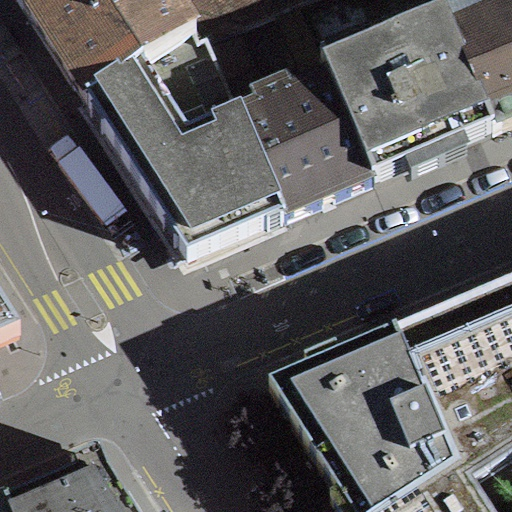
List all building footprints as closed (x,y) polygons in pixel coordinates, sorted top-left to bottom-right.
[(16,0),(28,19),(57,0),(16,0)] [(205,46),(235,34),(278,16),(297,7),(314,0),(187,0),(175,8),(170,0),(57,0),(28,19),(85,107),(192,39),(199,49),(205,46)] [(492,136),(511,127),(511,0),(488,0),(487,1),(493,13),(448,33),(492,136)] [(278,16),(302,74),(322,65),(297,7),(278,16)] [(330,83),(374,186),(406,172),(411,184),(445,169),(440,158),(492,136),(448,33),(446,28),(414,41),(409,29),(360,49),(365,62),(327,78),(330,83)] [(229,101),(258,89),(235,34),(205,46),(229,101)] [(283,225),(238,122),(229,101),(205,46),(199,49),(192,39),(85,107),(187,267),(283,225)] [(283,225),(374,187),(374,186),(330,83),(293,99),(288,89),(251,105),(255,115),(238,122),(283,225)] [(453,479),(402,511),(511,511),(511,294),(441,325),(395,344),(453,479)] [(0,346),(19,338),(0,308),(0,346)] [(304,370),(308,378),(269,395),(338,502),(330,507),(333,511),(402,511),(453,479),(395,344),(394,341),(379,348),(339,365),(335,356),(304,370)] [(6,511),(130,511),(109,479),(100,456),(71,468),(75,478),(4,508),(6,511)]
